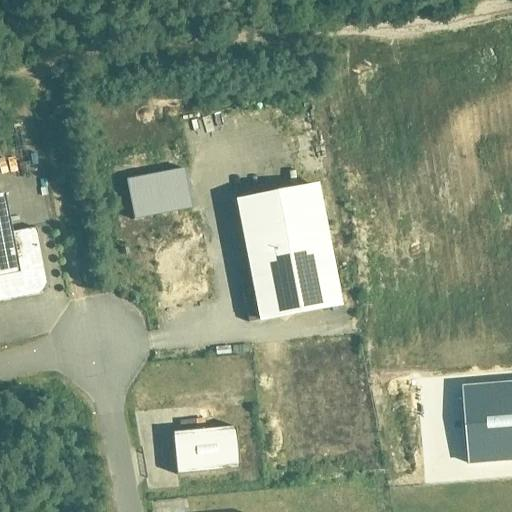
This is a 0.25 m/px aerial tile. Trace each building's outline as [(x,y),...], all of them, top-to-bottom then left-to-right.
[(126,182),(133,220),(196,208),(188,170),(126,182)] [(326,183),(233,199),(254,320),(347,304),(326,183)] [(0,301),(52,292),(41,230),(24,233),(18,197),(0,199),(0,301)] [(511,383),(465,387),(471,464),(511,460),(511,383)] [(175,430),(178,470),(240,467),(238,427),(175,430)]
